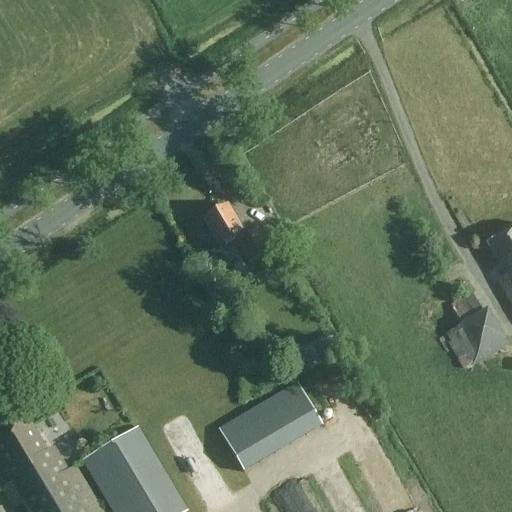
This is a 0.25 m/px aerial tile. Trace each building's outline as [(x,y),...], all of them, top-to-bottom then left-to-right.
[(249,264),(270,251),(257,230),(244,238),(236,224),(237,223),(234,218),(233,219),(225,206),(216,211),(213,210),(206,215),(205,217),(203,218),(211,232),(208,233),(217,247),(231,239),(232,240),(234,239),(249,264)] [(511,228),(486,244),(505,277),(498,282),(511,305),(511,228)] [(200,283),(211,302),(229,291),(218,273),(200,283)] [(473,368),(508,348),(487,310),(481,313),(470,294),(449,307),(459,327),(436,341),(450,365),(456,361),(462,372),(473,368)] [(330,333),(290,355),(301,375),(323,363),(320,356),(338,347),(330,333)] [(297,385),(220,431),(244,472),(322,426),(297,385)] [(100,511),(74,468),(66,473),(52,450),(46,453),(26,418),(0,432),(0,463),(12,484),(3,489),(13,508),(23,504),(27,511),(100,511)] [(113,511),(184,511),(136,431),(84,462),(113,511)]
